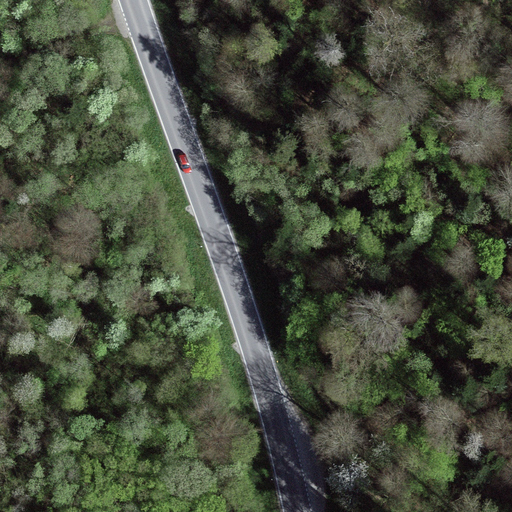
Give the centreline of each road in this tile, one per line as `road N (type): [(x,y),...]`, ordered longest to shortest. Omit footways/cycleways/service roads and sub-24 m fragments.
road 1 (secondary): [(295,511),(138,0)]
road 2 (track): [(0,51),(143,15)]
